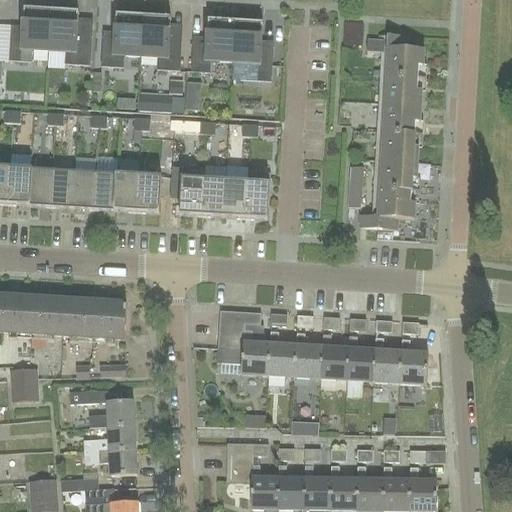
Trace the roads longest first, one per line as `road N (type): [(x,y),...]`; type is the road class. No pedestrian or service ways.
road 1 (residential): [(456,287),(470,0)]
road 2 (residential): [(456,287),(171,266)]
road 3 (residential): [(187,511),(171,266)]
road 4 (residential): [(466,511),(456,287)]
road 5 (residential): [(171,266),(0,260)]
